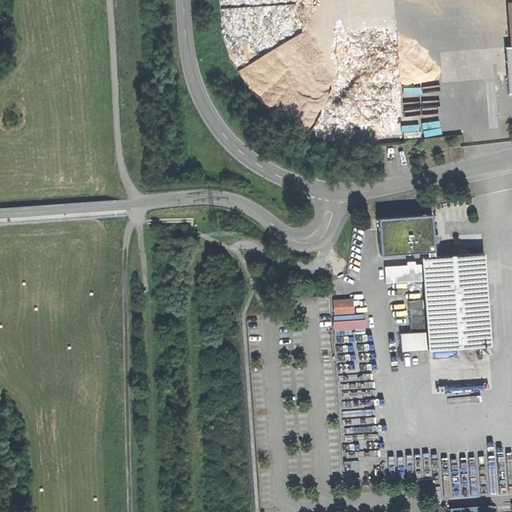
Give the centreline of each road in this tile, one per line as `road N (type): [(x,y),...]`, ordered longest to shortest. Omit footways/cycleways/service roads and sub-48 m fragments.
road 1 (tertiary): [(0,213),(216,197),(257,210),(303,242),(319,234),(334,192)]
road 2 (track): [(135,202),(126,243),(132,511)]
road 3 (track): [(156,511),(145,242),(137,213)]
road 4 (track): [(219,240),(199,263),(194,289),(201,511)]
road 5 (tertiary): [(334,192),(278,176),(227,139),(194,82),(183,0)]
road 6 (track): [(108,0),(119,160),(135,202)]
road 7 (tertiary): [(334,192),(511,161)]
road 8 (track): [(219,240),(313,265),(330,254),(319,234)]
